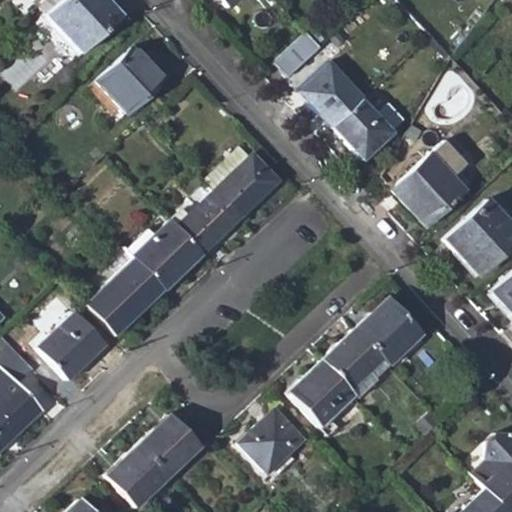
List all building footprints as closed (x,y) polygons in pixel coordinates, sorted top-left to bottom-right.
[(42,0),(33,9),(41,16),(58,0),(42,0)] [(100,0),(58,0),(41,16),(40,17),(76,55),(117,17),(100,0)] [(217,0),(225,8),(233,0),(217,0)] [(315,48),(302,35),(269,65),(282,79),(315,48)] [(15,88),(46,62),(32,45),(1,71),(15,88)] [(92,83),(123,116),(158,82),(127,48),(92,83)] [(328,66),(340,79),(349,70),(337,58),(328,66)] [(295,93),(328,128),(358,102),(359,99),(340,79),(328,66),(326,64),(295,93)] [(85,90),(116,123),(123,116),(92,83),(85,90)] [(372,117),(358,102),(328,128),(360,162),(388,135),(387,133),(372,117)] [(400,122),(385,105),(372,117),(387,133),(400,122)] [(385,193),(419,228),(463,188),(451,175),(461,166),(441,144),(385,193)] [(201,183),(210,192),(246,157),(237,148),(201,183)] [(249,155),(246,157),(210,192),(235,218),(274,182),(249,155)] [(210,192),(171,229),(196,255),(235,218),(210,192)] [(511,241),(511,233),(483,202),(439,241),(460,264),(461,262),(474,276),(511,241)] [(164,220),(126,257),(128,259),(159,290),(196,255),(171,229),(164,220)] [(126,321),(159,290),(128,259),(96,289),(126,321)] [(511,268),(486,294),(511,322),(511,268)] [(383,300),(350,331),(378,361),(385,368),(418,336),(383,300)] [(100,346),(69,313),(31,349),(63,381),(100,346)] [(350,331),(317,363),(345,393),(378,361),(350,331)] [(349,396),(354,401),(386,370),(385,368),(378,361),(345,393),(349,396)] [(315,428),(349,396),(345,393),(317,363),(283,395),(315,428)] [(0,447),(38,412),(0,370),(0,447)] [(300,433),(274,404),(243,433),(248,437),(237,448),(263,477),(299,443),(295,438),(300,433)] [(165,416),(132,447),(162,480),(195,448),(165,416)] [(480,463),(466,477),(480,491),(499,511),(510,511),(511,510),(511,455),(511,437),(508,434),(493,432),(482,443),(480,463)] [(130,510),(162,480),(132,447),(100,478),(130,510)] [(499,511),(480,491),(458,511),(499,511)] [(84,511),(74,501),(63,511),(84,511)]
